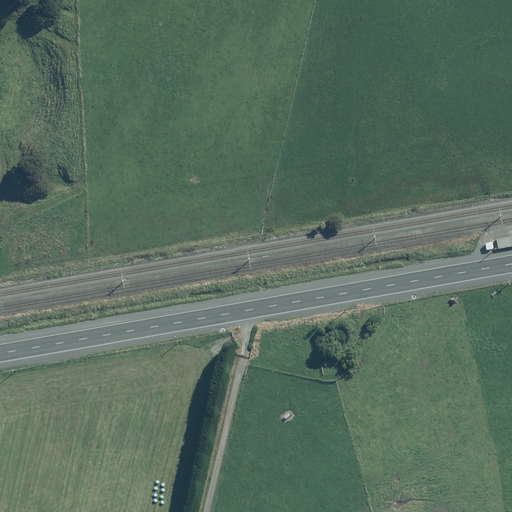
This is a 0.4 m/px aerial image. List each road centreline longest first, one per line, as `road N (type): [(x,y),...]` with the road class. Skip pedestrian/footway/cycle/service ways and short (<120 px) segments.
road 1 (secondary): [(511,264),(0,352)]
road 2 (track): [(201,511),(243,310)]
